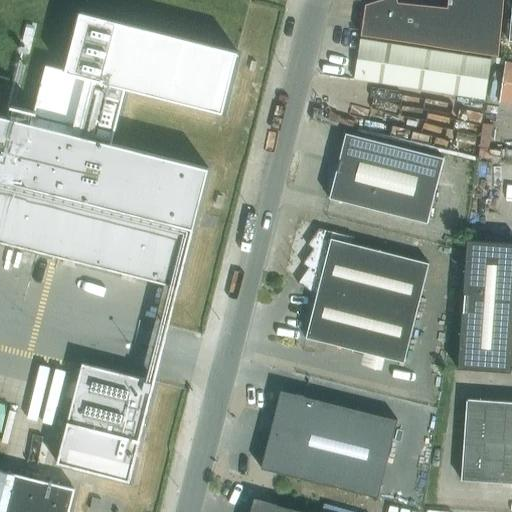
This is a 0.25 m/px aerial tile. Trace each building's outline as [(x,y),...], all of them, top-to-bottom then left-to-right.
[(379,0),(365,4),(361,35),(381,38),(498,55),(503,0),(448,0),(448,7),(398,3),(397,0),(379,0)] [(0,242),(176,287),(178,287),(193,229),(208,168),(111,144),(112,141),(125,88),(222,113),(238,52),(80,12),(65,70),(46,65),(34,111),(9,105),(7,115),(6,117),(0,115),(0,102),(3,103),(10,78),(0,75),(0,242)] [(491,59),(360,39),(354,78),(485,99),(491,59)] [(511,62),(505,61),(499,101),(511,103),(511,62)] [(337,165),(329,170),(334,178),(329,198),(427,223),(444,157),(345,132),(337,165)] [(308,268),(298,283),(316,296),(306,337),(404,362),(429,263),(352,244),(354,237),(319,228),(307,245),(313,249),(302,264),(308,268)] [(511,242),(467,239),(457,368),(511,372),(511,351),(511,242)] [(82,363),(57,463),(129,481),(155,381),(82,363)] [(280,390),(261,468),(378,497),(398,419),(280,390)] [(464,439),(492,441),(495,400),(466,398),(464,439)] [(492,441),(511,442),(511,401),(495,400),(492,441)] [(489,482),(492,441),(464,439),(461,480),(489,482)] [(511,483),(511,442),(492,441),(489,482),(511,483)] [(0,511),(67,511),(74,489),(0,470),(0,511)] [(305,511),(253,499),(249,511),(305,511)]
